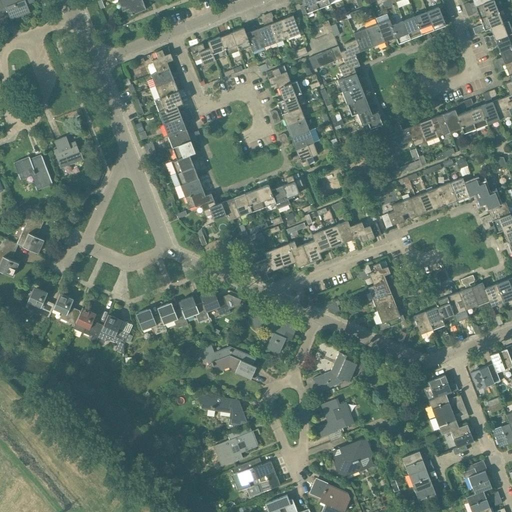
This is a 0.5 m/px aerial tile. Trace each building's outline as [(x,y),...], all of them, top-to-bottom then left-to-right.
[(0,0),(0,14),(0,15),(8,12),(11,20),(30,13),(27,4),(34,2),(32,0),(0,0)] [(124,0),(118,2),(122,11),(129,9),(131,15),(146,9),(142,0),(124,0)] [(300,0),(306,13),(318,8),(315,0),(300,0)] [(315,0),(318,8),(330,4),(328,0),(315,0)] [(473,0),(474,2),(471,4),(468,3),(464,4),(466,10),(492,0),(473,0)] [(477,11),(480,19),(499,11),(494,0),(492,0),(466,10),(469,16),(473,15),(474,12),(477,11)] [(368,11),(367,6),(358,10),(360,14),(368,11)] [(426,11),(433,30),(446,25),(439,6),(426,11)] [(360,14),(358,10),(349,13),(351,18),(360,14)] [(415,16),(422,35),(433,30),(426,11),(415,16)] [(485,30),(509,21),(509,20),(503,22),(499,11),(480,19),(485,30)] [(293,15),(281,20),(288,38),(300,33),(293,15)] [(403,20),(410,39),(422,35),(415,16),(403,20)] [(398,44),(389,19),(377,24),(384,42),(395,38),(398,44)] [(389,19),(398,44),(410,39),(403,20),(391,25),(389,19)] [(276,43),(288,38),(281,20),(269,24),(276,43)] [(322,22),(327,34),(333,32),(328,20),(322,22)] [(490,36),(492,41),(511,32),(511,27),(509,21),(485,30),(485,31),(491,28),(494,35),(490,36)] [(322,22),(316,25),(321,37),(327,34),(322,22)] [(264,47),(276,43),(269,24),(257,29),(264,47)] [(384,42),(377,24),(365,28),(372,47),(384,42)] [(310,27),(315,39),(321,37),(316,25),(310,27)] [(335,36),(341,34),(338,25),(332,27),(335,36)] [(239,51),(250,47),(250,46),(245,33),(246,33),(244,27),(231,32),(239,51)] [(353,33),(360,51),(372,47),(365,28),(353,33)] [(257,29),(246,33),(245,33),(250,46),(250,47),(252,52),(264,47),(257,29)] [(241,56),(239,51),(231,32),(220,36),(227,55),(232,54),(233,59),(241,56)] [(500,51),(511,46),(511,32),(492,41),(493,45),(497,43),(500,51)] [(360,51),(353,33),(355,39),(344,43),(346,49),(340,51),(338,46),(332,48),(337,60),(343,58),(349,56),(351,61),(358,59),(355,53),(360,51)] [(210,47),(212,53),(215,60),(227,55),(220,36),(208,41),(210,47)] [(203,65),(215,60),(212,53),(210,47),(204,49),(202,43),(190,48),(195,61),(201,59),(203,65)] [(493,61),(495,67),(501,64),(504,63),(511,60),(511,46),(500,51),(502,57),(493,61)] [(151,74),(156,72),(157,73),(163,70),(169,67),(168,63),(173,60),(168,47),(156,52),(158,58),(152,61),(153,63),(149,64),(148,66),(148,67),(151,74)] [(296,58),(305,54),(307,53),(305,47),(293,52),(296,58)] [(332,48),(326,50),(331,62),(337,60),(332,48)] [(331,62),(326,50),(321,53),(325,65),(331,62)] [(321,53),(315,55),(319,67),(325,65),(321,53)] [(309,57),(313,69),(319,67),(315,55),(309,57)] [(349,56),(343,58),(345,63),(339,65),(344,77),(338,79),(338,80),(356,73),(354,67),(360,65),(358,59),(351,61),(349,56)] [(279,88),(297,81),(291,83),(284,65),(266,73),(271,85),(277,83),(279,88)] [(174,80),(169,67),(163,70),(157,73),(156,72),(151,74),(156,87),(174,80)] [(342,92),(361,85),(356,73),(338,80),(342,92)] [(130,82),(129,78),(125,79),(122,80),(124,87),(128,86),(131,84),(130,82)] [(174,80),(156,87),(150,89),(155,101),(179,91),(174,80)] [(302,93),(297,81),(279,88),(283,99),(283,100),(302,93)] [(347,104),(366,96),(361,85),(342,92),(347,104)] [(183,104),(179,91),(155,101),(159,113),(178,106),(183,104)] [(492,101),(491,98),(488,92),(482,94),(486,103),(492,101)] [(302,93),(283,100),(283,99),(277,102),(282,114),(300,107),(296,96),(302,93)] [(352,115),(370,108),(366,96),(347,104),(352,115)] [(504,96),(492,101),(499,120),(511,115),(509,109),(504,96)] [(332,106),(329,97),(324,99),(327,108),(332,106)] [(467,107),(465,101),(459,103),(460,107),(463,109),(467,107)] [(480,106),(487,124),(499,120),(492,101),(486,103),(480,106)] [(159,113),(164,124),(182,117),(178,106),(159,113)] [(476,129),(487,124),(480,106),(469,110),(476,129)] [(282,114),(286,126),(305,119),(300,107),(282,114)] [(358,113),(364,131),(382,124),(378,111),(372,114),(370,108),(352,115),(352,116),(358,113)] [(463,134),(464,133),(454,109),(443,113),(450,132),(461,128),(463,134)] [(454,109),(464,133),(476,129),(469,110),(457,114),(455,109),(454,109)] [(443,113),(431,118),(438,136),(450,132),(443,113)] [(280,120),(279,115),(272,117),(275,124),(280,122),(280,120)] [(187,129),(182,117),(164,124),(168,136),(187,129)] [(419,122),(426,141),(438,136),(431,118),(419,122)] [(309,131),(305,119),(286,126),(291,137),(309,131)] [(342,119),(338,120),(333,122),(335,127),(344,124),(342,119)] [(135,125),(139,133),(144,131),(141,122),(135,125)] [(414,146),(426,141),(419,122),(407,127),(414,146)] [(414,146),(407,127),(402,129),(400,123),(393,126),(396,131),(389,134),(392,141),(398,139),(400,144),(412,140),(414,146)] [(291,137),(296,150),(308,145),(314,143),(314,142),(320,140),(315,128),(309,131),(291,137)] [(168,136),(173,148),(191,141),(195,140),(192,134),(189,135),(187,129),(168,136)] [(199,131),(192,134),(195,140),(201,137),(199,131)] [(139,134),(141,140),(147,138),(145,132),(139,134)] [(57,147),(53,149),(59,164),(81,156),(75,140),(69,143),(66,136),(54,140),(57,147)] [(288,139),(281,141),(284,147),(288,145),(289,143),(288,139)] [(196,154),(191,141),(173,148),(177,159),(177,160),(190,155),(190,156),(196,154)] [(148,156),(156,153),(152,143),(144,147),(148,156)] [(314,143),(308,145),(296,150),(298,155),(292,157),(294,164),(296,167),(300,168),(303,167),(309,165),(307,159),(313,157),(319,155),(314,143)] [(30,156),(14,162),(20,179),(31,175),(37,190),(53,183),(42,155),(31,159),(30,156)] [(176,174),(194,167),(198,165),(197,161),(193,163),(190,156),(190,155),(177,160),(177,159),(171,161),(176,174)] [(453,164),(451,159),(443,163),(444,168),(453,164)] [(420,160),(406,165),(408,171),(422,165),(420,160)] [(198,165),(194,167),(176,174),(181,185),(199,178),(196,170),(200,169),(198,165)] [(433,172),(431,167),(422,171),(424,175),(433,172)] [(288,184),(283,186),(288,198),(289,200),(294,198),(293,195),(299,193),(297,188),(303,185),(298,173),(286,178),(288,184)] [(408,176),(398,180),(400,184),(409,181),(408,176)] [(181,185),(185,197),(196,193),(204,190),(199,178),(181,185)] [(450,183),(457,201),(470,196),(465,183),(463,178),(450,183)] [(476,179),(465,183),(470,196),(475,194),(477,199),(483,197),(481,191),(487,188),(485,182),(479,185),(476,179)] [(450,183),(439,187),(446,205),(457,201),(450,183)] [(269,184),(257,189),(264,207),(275,203),(276,203),(271,191),(271,190),(269,184)] [(283,186),(271,190),(271,191),(276,203),(275,203),(278,208),(290,204),(289,200),(288,198),(283,186)] [(427,192),(434,210),(446,205),(439,187),(432,189),(432,187),(426,189),(427,192)] [(489,194),(487,188),(481,191),(483,197),(477,199),(479,205),(485,203),(487,209),(505,202),(505,201),(499,203),(495,192),(489,194)] [(252,212),(264,207),(257,189),(245,194),(252,212)] [(206,195),(204,190),(196,193),(185,197),(190,209),(202,205),(204,210),(210,208),(207,202),(214,200),(211,193),(206,195)] [(427,192),(415,196),(422,214),(434,210),(427,192)] [(245,194),(233,198),(240,216),(252,212),(245,194)] [(415,196),(403,201),(408,213),(410,219),(422,214),(415,196)] [(226,215),(228,221),(240,216),(233,198),(221,203),(224,209),(226,215)] [(216,205),(214,200),(207,202),(210,208),(204,210),(206,217),(212,214),(214,220),(226,215),(224,209),(221,203),(216,205)] [(403,215),(408,213),(403,201),(391,205),(393,211),(387,213),(392,226),(405,221),(403,215)] [(484,216),(480,218),(482,224),(488,222),(492,221),(510,214),(505,202),(487,209),(490,216),(487,217),(484,216)] [(511,212),(510,214),(492,221),(496,233),(511,226),(511,212)] [(305,216),(307,222),(309,226),(313,224),(309,214),(305,216)] [(28,217),(16,243),(17,244),(38,253),(44,239),(33,234),(35,229),(38,230),(43,219),(33,215),(28,217)] [(343,243),(355,239),(350,226),(348,220),(336,225),(343,243)] [(362,222),(350,226),(355,239),(360,237),(362,243),(381,235),(376,222),(364,227),(362,222)] [(490,227),(488,222),(482,224),(484,230),(489,229),(490,227)] [(234,235),(235,239),(247,235),(243,224),(240,225),(242,232),(234,235)] [(336,225),(324,229),(331,248),(343,243),(336,225)] [(511,226),(496,233),(502,231),(507,242),(511,239),(511,226)] [(320,252),(331,248),(324,229),(312,234),(322,258),(320,252)] [(310,263),(322,258),(312,234),(311,234),(313,240),(303,244),(310,263)] [(13,254),(17,244),(16,243),(4,237),(0,245),(0,270),(13,276),(19,262),(7,257),(9,252),(13,254)] [(511,254),(511,253),(511,239),(507,242),(503,243),(506,249),(507,249),(509,254),(511,254)] [(298,267),(310,263),(303,244),(297,246),(295,241),(288,243),(298,267)] [(288,243),(276,248),(283,266),(295,262),(297,268),(298,267),(288,243)] [(506,249),(503,243),(497,245),(499,251),(506,249)] [(247,246),(246,245),(242,246),(245,255),(253,252),(251,245),(247,246)] [(272,271),(283,266),(276,248),(264,252),(266,258),(267,258),(269,263),(272,271)] [(266,273),(272,271),(269,263),(267,258),(266,258),(249,265),(254,277),(260,275),(262,281),(269,278),(266,273)] [(368,288),(376,284),(386,281),(384,275),(390,273),(385,260),(372,265),(375,271),(369,273),(373,285),(368,287),(368,288)] [(352,271),(354,277),(360,275),(358,269),(352,271)] [(511,290),(508,279),(496,284),(503,302),(511,298),(511,290)] [(368,288),(372,299),(391,292),(386,281),(376,284),(368,288)] [(491,307),(484,288),(485,288),(482,282),(470,287),(477,305),(488,301),(491,307)] [(465,289),(458,291),(465,310),(477,305),(470,287),(469,283),(464,285),(465,289)] [(496,284),(485,288),(484,288),(491,307),(503,302),(496,284)] [(49,317),(53,309),(54,306),(55,305),(54,304),(49,302),(47,306),(43,304),(48,292),(34,286),(25,307),(49,317)] [(207,312),(217,308),(220,316),(231,312),(224,295),(217,298),(214,289),(200,294),(202,301),(203,301),(207,312)] [(458,291),(446,296),(453,314),(465,310),(458,291)] [(59,318),(75,324),(80,312),(75,309),(73,313),(68,311),(74,299),(60,292),(54,304),(55,305),(54,306),(53,309),(62,312),(59,318)] [(395,304),(391,292),(372,299),(377,311),(395,304)] [(210,318),(207,312),(203,301),(202,301),(196,304),(193,296),(179,301),(181,307),(186,318),(196,314),(199,322),(210,318)] [(435,300),(444,325),(445,325),(442,319),(453,314),(446,296),(435,300)] [(436,307),(425,311),(432,329),(444,325),(435,300),(434,301),(436,307)] [(164,324),(165,324),(174,320),(177,328),(188,324),(186,318),(181,307),(175,310),(171,301),(157,307),(160,314),(160,313),(164,324)] [(328,305),(331,312),(333,313),(341,310),(338,302),(328,305)] [(382,323),(379,324),(382,331),(400,324),(399,322),(404,320),(402,315),(400,315),(395,304),(377,311),(382,323)] [(98,338),(101,330),(103,326),(97,323),(96,327),(91,325),(96,313),(82,307),(80,312),(75,324),(73,328),(91,336),(90,339),(96,342),(98,338)] [(160,313),(160,314),(153,316),(150,308),(136,313),(143,331),(153,327),(156,334),(167,330),(165,324),(164,324),(160,313)] [(432,329),(425,311),(413,316),(420,334),(432,329)] [(278,354),(286,337),(291,340),(297,326),(266,312),(251,318),(256,330),(263,328),(273,332),(266,348),(278,354)] [(108,314),(103,326),(101,330),(98,338),(106,341),(108,340),(109,340),(118,344),(116,348),(116,350),(123,353),(124,353),(123,346),(129,333),(123,330),(122,334),(118,332),(123,320),(108,314)] [(495,316),(498,325),(503,324),(499,314),(495,316)] [(364,316),(355,319),(357,324),(365,321),(364,316)] [(409,326),(409,325),(408,322),(407,319),(404,320),(399,322),(400,324),(402,328),(409,326)] [(404,340),(407,333),(401,331),(398,338),(404,340)] [(230,345),(215,351),(212,344),(203,348),(209,362),(211,362),(212,366),(213,365),(216,372),(230,367),(230,365),(237,368),(236,370),(252,377),(256,366),(253,364),(256,357),(230,345)] [(426,348),(427,352),(436,349),(435,344),(426,348)] [(511,366),(511,362),(510,357),(507,348),(489,355),(493,364),(488,366),(492,378),(498,376),(496,372),(511,366)] [(331,371),(313,378),(319,392),(342,383),(343,379),(349,381),(357,363),(346,358),(347,355),(339,352),(331,371)] [(494,383),(492,378),(488,366),(488,365),(470,372),(477,389),(494,383)] [(446,394),(458,389),(456,384),(449,386),(445,375),(428,381),(434,398),(446,394)] [(239,400),(196,393),(202,408),(230,413),(229,418),(227,428),(233,426),(247,421),(239,400)] [(434,398),(429,400),(435,417),(452,411),(446,394),(434,398)] [(489,407),(501,402),(499,397),(487,402),(489,407)] [(324,424),(317,427),(321,438),(337,432),(336,430),(348,425),(347,422),(352,420),(345,402),(338,404),(336,399),(321,404),(329,427),(326,428),(324,424)] [(456,403),(458,408),(464,406),(462,400),(456,403)] [(504,408),(501,402),(489,407),(491,413),(504,408)] [(459,427),(452,411),(435,417),(442,434),(450,431),(459,427)] [(511,441),(511,428),(509,422),(509,423),(492,429),(499,446),(511,441)] [(453,449),(455,454),(468,450),(465,444),(474,441),(467,424),(459,427),(450,431),(457,447),(453,449)] [(245,451),(259,446),(251,425),(229,433),(231,439),(214,446),(218,458),(226,455),(230,463),(243,458),(240,450),(244,448),(245,451)] [(344,454),(335,457),(338,467),(336,467),(338,473),(345,476),(363,470),(359,461),(370,456),(367,448),(370,447),(367,439),(362,441),(361,439),(349,444),(350,445),(342,449),(344,454)] [(409,475),(433,465),(430,459),(424,462),(419,451),(402,458),(409,475)] [(262,491),(263,492),(280,485),(271,461),(262,464),(260,458),(230,469),(238,491),(251,486),(249,481),(257,478),(259,483),(253,485),(256,493),(262,491)] [(470,476),(476,493),(483,490),(483,491),(492,487),(485,470),(476,473),(473,464),(463,468),(464,472),(462,473),(464,478),(470,476)] [(435,471),(433,465),(409,475),(415,491),(433,485),(428,473),(435,471)] [(316,479),(310,493),(322,498),(320,500),(326,503),(322,511),(342,511),(343,511),(344,511),(348,501),(344,500),(347,492),(316,479)] [(433,485),(415,491),(422,508),(439,502),(433,485)] [(451,489),(446,491),(450,503),(456,501),(451,489)] [(466,497),(471,511),(477,511),(490,507),(483,491),(483,490),(476,493),(466,497)] [(310,511),(309,509),(300,511),(297,511),(293,499),(289,501),(287,495),(265,503),(268,511),(270,511),(273,511),(310,511)] [(495,505),(502,503),(499,497),(493,500),(495,505)]
